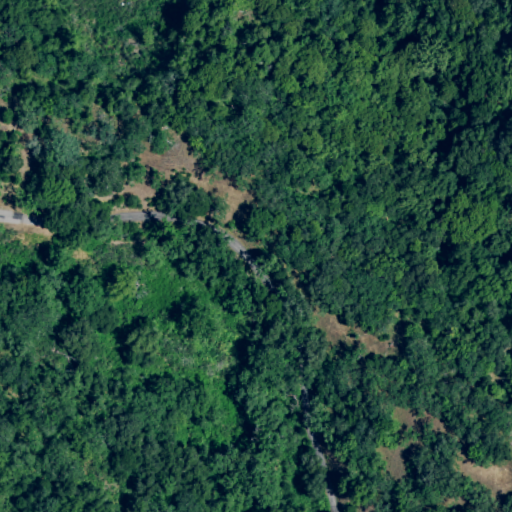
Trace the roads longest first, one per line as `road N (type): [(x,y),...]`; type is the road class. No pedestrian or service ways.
road 1 (track): [(242,237),(276,277),(314,362),(308,408),(339,511)]
road 2 (track): [(0,213),(60,228),(184,215),(242,237)]
